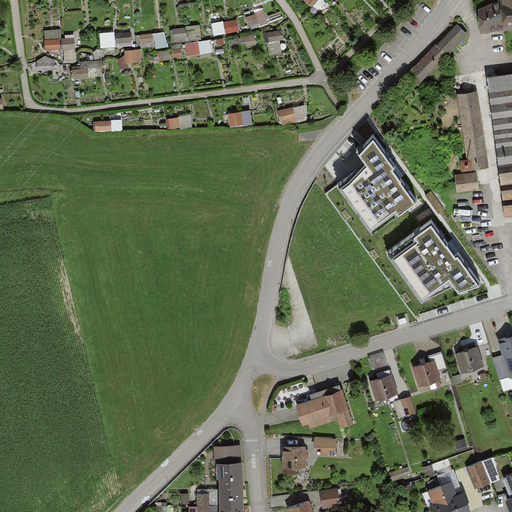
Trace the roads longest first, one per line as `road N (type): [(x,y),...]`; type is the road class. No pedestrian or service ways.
road 1 (residential): [(260,358),(281,226),(305,170),(452,0)]
road 2 (residential): [(511,303),(307,366),(281,368),(260,358)]
road 3 (residential): [(122,511),(234,398)]
